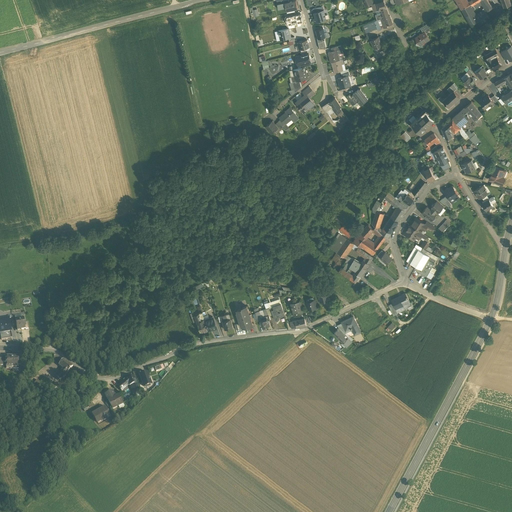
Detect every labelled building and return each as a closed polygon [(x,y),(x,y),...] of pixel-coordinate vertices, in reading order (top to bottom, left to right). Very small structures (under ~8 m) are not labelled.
[(480,0),(475,3),(473,4),(475,8),(484,3),(481,0),(480,0)] [(486,0),(481,0),(484,3),(489,10),(492,7),(486,0)] [(289,2),(285,3),(286,8),(286,11),(298,9),(296,1),(289,2)] [(386,7),(384,1),(376,3),(377,7),(379,10),(381,9),(383,13),(379,14),(380,16),(388,13),(386,7)] [(461,9),(470,25),(478,21),(476,17),(469,4),(461,9)] [(253,7),(251,7),(253,16),(260,15),(258,8),(253,9),(253,7)] [(313,19),(314,23),(318,22),(326,20),(324,10),(314,13),(315,18),(313,19)] [(485,12),(476,17),(478,21),(480,24),(489,19),(485,12)] [(301,15),(287,18),(288,26),(294,24),(303,23),(301,15)] [(389,16),(381,19),(381,21),(384,28),(388,27),(387,25),(393,23),(390,16),(389,16)] [(375,21),(368,24),(371,30),(377,28),(375,23),(375,21)] [(428,24),(420,28),(423,33),(425,32),(431,29),(428,24)] [(323,28),(316,30),(318,39),(322,38),(328,36),(327,32),(324,33),(323,28)] [(289,29),(279,31),(281,40),(289,39),(291,38),(289,29)] [(423,33),(415,38),(417,40),(416,42),(424,44),(425,41),(426,41),(427,41),(429,40),(425,32),(423,33)] [(378,36),(370,40),(374,48),(376,48),(376,49),(382,47),(381,45),(382,45),(378,36)] [(307,40),(297,42),(298,46),(299,46),(301,50),(304,49),(309,47),(307,40)] [(322,41),(318,42),(319,48),(326,48),(324,40),(322,41)] [(510,61),(511,60),(511,47),(501,52),(505,60),(508,59),(510,61)] [(332,51),(328,52),(331,62),(332,62),(340,60),(339,56),(338,56),(337,50),(332,51)] [(496,50),(486,55),(489,62),(497,58),(500,57),(496,50)] [(302,55),(296,57),(298,62),(300,61),(301,64),(310,62),(308,54),(302,55)] [(286,67),(290,64),(286,56),(274,63),(275,65),(273,66),(275,68),(273,69),(272,67),(269,69),(271,74),(275,71),(277,74),(287,69),(286,67)] [(497,58),(489,62),(494,70),(501,66),(497,58)] [(340,60),(332,62),(335,72),(341,70),(343,70),(343,69),(341,64),(342,64),(341,60),(340,60)] [(302,67),(293,69),(296,80),(299,80),(308,77),(304,66),(302,67)] [(482,68),(476,73),(480,79),(487,75),(482,68)] [(346,72),(341,74),(340,74),(341,77),(338,77),(341,88),(351,85),(350,81),(349,81),(348,75),(350,75),(349,71),(346,72)] [(469,77),(464,82),(469,88),(476,83),(473,80),(472,81),(469,77)] [(299,80),(296,80),(296,81),(293,82),(296,91),(301,86),(299,80)] [(453,84),(447,90),(450,93),(450,92),(451,93),(454,91),(457,89),(453,84)] [(310,86),(303,92),(305,94),(306,93),(309,97),(315,92),(310,86)] [(353,93),(354,94),(360,102),(362,104),(368,99),(362,91),(361,92),(359,90),(358,89),(353,93)] [(451,93),(447,97),(453,103),(460,97),(454,91),(451,93)] [(511,91),(509,93),(508,92),(505,94),(506,95),(502,97),(506,103),(511,99),(511,91)] [(305,94),(296,102),(304,112),(314,103),(309,97),(306,93),(305,94)] [(354,94),(351,96),(350,94),(348,96),(353,104),(355,106),(360,102),(354,94)] [(488,95),(480,102),(485,109),(493,102),(488,95)] [(341,106),(335,97),(329,101),(333,107),(335,110),(340,107),(341,106)] [(443,101),(444,102),(449,107),(453,103),(447,97),(443,101)] [(329,101),(323,106),(326,111),(333,107),(329,101)] [(471,102),(464,108),(467,112),(471,117),(479,111),(471,102)] [(286,111),(280,117),(281,118),(284,123),(291,117),(294,121),(299,117),(291,107),(286,111)] [(464,108),(453,118),(460,127),(467,121),(462,115),(467,112),(464,108)] [(479,111),(471,117),(474,120),(482,114),(479,111)] [(426,113),(419,120),(418,119),(416,121),(415,120),(413,122),(414,123),(412,124),(420,133),(434,121),(426,113)] [(345,114),(340,117),(337,120),(341,125),(348,119),(345,114)] [(460,127),(453,118),(448,123),(451,127),(451,128),(453,130),(455,133),(459,129),(461,128),(461,127),(460,128),(460,127)] [(275,123),(273,120),(266,125),(272,132),(276,128),(278,127),(275,123)] [(448,123),(442,127),(442,128),(442,129),(446,139),(452,136),(450,133),(451,132),(451,131),(449,129),(451,128),(451,127),(448,123)] [(465,133),(461,128),(459,129),(460,130),(461,133),(465,138),(468,136),(465,133)] [(310,140),(318,135),(315,131),(307,136),(310,140)] [(406,143),(410,139),(405,133),(401,137),(406,143)] [(434,133),(425,140),(429,146),(434,141),(438,139),(434,133)] [(437,150),(434,151),(437,158),(446,153),(443,147),(437,150)] [(446,153),(437,158),(441,164),(449,160),(446,153)] [(471,159),(462,163),(466,172),(474,169),(472,164),(473,163),(471,159)] [(449,160),(441,164),(443,170),(451,166),(449,160)] [(506,171),(495,166),(490,179),(492,180),(501,183),(502,184),(505,178),(503,177),(506,171)] [(435,178),(430,167),(425,170),(426,173),(429,179),(430,180),(435,178)] [(427,182),(421,178),(420,179),(416,184),(422,189),(427,182)] [(422,189),(416,184),(412,190),(411,191),(417,195),(422,189)] [(458,194),(452,185),(444,191),(449,199),(453,197),(458,194)] [(484,189),(482,185),(475,189),(480,198),(488,193),(485,188),(484,189)] [(397,199),(388,192),(385,197),(397,208),(398,206),(405,211),(408,206),(402,201),(401,201),(400,202),(397,199)] [(414,200),(407,194),(404,198),(403,200),(409,205),(410,205),(414,200)] [(451,205),(446,196),(440,200),(444,204),(446,203),(448,206),(451,205)] [(489,198),(482,203),(486,209),(493,205),(492,203),(489,198)] [(437,201),(431,207),(432,208),(436,212),(438,213),(443,207),(437,201)] [(397,208),(391,217),(398,221),(405,211),(398,206),(397,208)] [(432,208),(431,210),(427,206),(422,213),(426,217),(427,217),(431,221),(436,215),(435,213),(436,212),(432,208)] [(382,230),(378,226),(381,220),(381,221),(384,213),(376,211),(375,213),(372,224),(383,235),(384,233),(385,233),(382,230)] [(391,216),(384,227),(391,232),(398,221),(391,217),(391,216)] [(416,218),(411,227),(420,233),(422,229),(425,230),(427,227),(428,226),(425,224),(416,218)] [(447,220),(438,228),(442,232),(451,224),(447,220)] [(435,227),(427,222),(425,224),(428,226),(427,227),(432,231),(435,227)] [(343,225),(340,229),(349,237),(352,233),(343,225)] [(374,229),(368,225),(361,233),(367,238),(373,230),(374,229)] [(411,227),(410,226),(405,234),(414,240),(415,237),(419,239),(422,234),(420,233),(411,227)] [(391,232),(384,227),(382,230),(385,233),(384,233),(385,234),(384,235),(387,238),(391,232)] [(339,233),(329,246),(344,256),(344,257),(346,254),(351,247),(354,243),(339,233)] [(365,241),(359,236),(353,242),(361,247),(362,246),(373,254),(377,249),(374,246),(366,240),(365,241)] [(382,242),(379,239),(374,246),(377,249),(382,242)] [(438,258),(416,245),(406,261),(416,267),(414,269),(427,277),(429,272),(438,258)] [(373,258),(358,247),(356,250),(365,257),(366,257),(371,260),(373,258)] [(337,252),(328,265),(333,268),(340,258),(342,259),(344,256),(337,252)] [(392,259),(385,252),(385,253),(380,258),(387,264),(392,259)] [(340,258),(333,268),(338,272),(340,269),(345,261),(349,256),(346,254),(344,257),(344,256),(342,259),(340,258)] [(349,256),(345,261),(351,265),(352,262),(354,259),(349,256)] [(352,262),(365,271),(370,264),(369,264),(363,260),(361,264),(354,259),(352,262)] [(365,271),(352,262),(351,265),(350,267),(356,272),(355,273),(360,276),(361,277),(365,271)] [(355,273),(352,277),(340,269),(338,272),(355,283),(360,276),(355,273)] [(149,281),(148,278),(140,279),(140,283),(139,283),(141,293),(161,291),(160,280),(149,281)] [(326,291),(318,293),(320,302),(321,302),(321,303),(328,302),(328,300),(326,291)] [(402,296),(391,301),(393,304),(395,309),(403,306),(404,308),(407,307),(411,305),(405,293),(402,295),(402,296)] [(268,304),(269,309),(272,311),(274,310),(273,307),(281,304),(279,300),(268,304)] [(314,300),(306,302),(308,310),(309,310),(309,311),(316,309),(316,308),(314,300)] [(300,302),(291,304),(294,317),(303,314),(302,311),(301,307),(300,302)] [(281,304),(273,307),(274,310),(272,311),(275,321),(279,319),(279,318),(285,316),(281,304)] [(393,304),(389,305),(394,316),(398,314),(395,309),(393,304)] [(247,307),(242,308),(242,310),(241,310),(237,311),(237,314),(241,327),(241,326),(242,329),(247,327),(248,327),(248,328),(253,327),(250,318),(251,318),(250,315),(249,315),(247,307)] [(226,321),(225,315),(221,316),(222,323),(225,331),(232,329),(230,320),(226,321)] [(266,317),(262,318),(262,320),(261,320),(260,321),(263,328),(269,326),(266,317)] [(353,317),(342,322),(342,323),(346,331),(351,328),(353,332),(359,330),(353,317)] [(3,320),(0,320),(0,334),(11,332),(9,319),(3,320)] [(24,319),(15,321),(17,331),(25,330),(24,319)] [(213,319),(204,321),(208,332),(216,329),(213,319)] [(304,319),(295,321),(297,328),(306,325),(304,319)] [(197,324),(200,334),(208,332),(204,321),(201,323),(197,324)] [(346,331),(342,323),(337,326),(340,329),(344,334),(347,333),(346,331)] [(396,327),(392,323),(385,330),(390,335),(393,332),(392,331),(396,327)] [(340,329),(337,331),(346,340),(348,338),(344,334),(340,329)] [(346,340),(337,331),(334,334),(343,343),(346,340)] [(12,339),(11,332),(0,334),(1,341),(12,339)] [(346,340),(343,343),(342,344),(345,347),(351,341),(348,338),(346,340)] [(73,366),(63,359),(59,365),(63,368),(61,371),(65,374),(73,366)] [(65,374),(61,371),(55,377),(60,381),(65,374)] [(147,372),(140,375),(144,386),(151,383),(147,372)] [(134,375),(127,378),(129,384),(130,385),(136,383),(134,375)] [(37,380),(31,387),(36,391),(42,384),(46,388),(51,383),(44,377),(40,382),(37,380)] [(127,379),(118,387),(121,390),(122,389),(126,385),(129,384),(127,379)] [(105,395),(108,401),(115,397),(112,391),(105,395)] [(115,397),(108,401),(111,406),(113,409),(122,403),(118,395),(115,397)] [(122,403),(113,409),(114,412),(124,406),(122,403)] [(104,405),(99,408),(100,410),(92,414),(95,419),(99,417),(101,421),(110,416),(104,405)]
